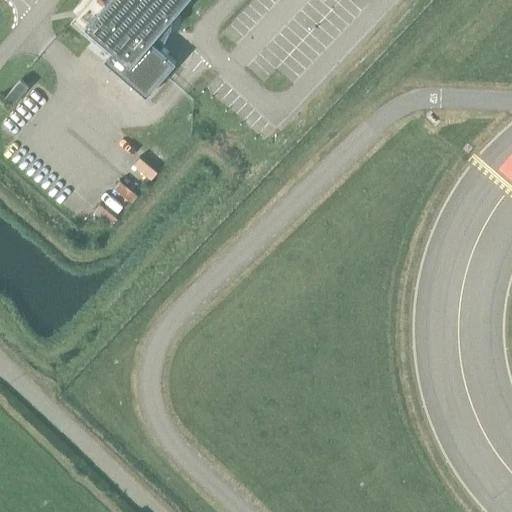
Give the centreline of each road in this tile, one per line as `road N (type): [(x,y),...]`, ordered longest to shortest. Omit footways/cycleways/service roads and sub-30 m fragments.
road 1 (unknown): [(205,49),(183,83),(139,114),(84,82)]
road 2 (unknown): [(84,82),(48,138),(92,188)]
